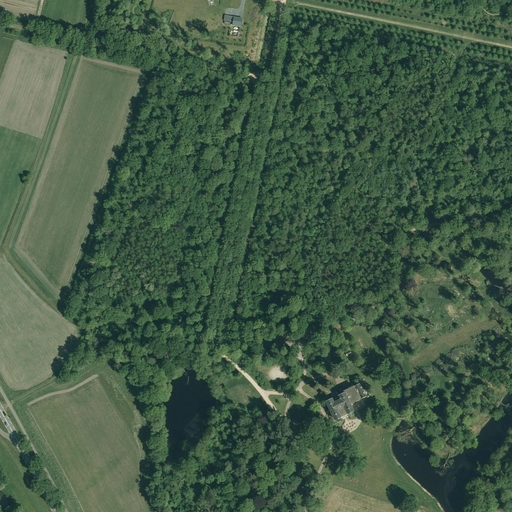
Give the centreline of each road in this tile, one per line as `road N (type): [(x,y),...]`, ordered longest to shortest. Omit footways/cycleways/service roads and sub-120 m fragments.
road 1 (track): [(267,80),(0,23)]
road 2 (track): [(288,427),(219,348),(230,263)]
road 3 (track): [(230,263),(267,80)]
road 4 (unclassified): [(307,511),(307,471),(286,418),(293,394)]
